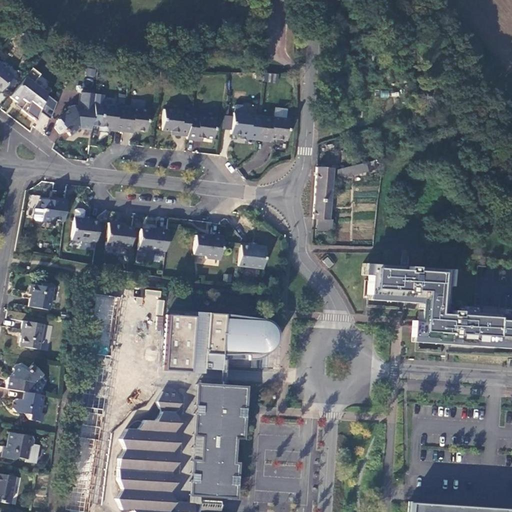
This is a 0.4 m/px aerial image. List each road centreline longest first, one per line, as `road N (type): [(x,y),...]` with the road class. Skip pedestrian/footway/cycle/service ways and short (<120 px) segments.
road 1 (residential): [(293,197),(57,168)]
road 2 (tertiary): [(314,0),(304,162),(293,197)]
road 3 (tertiary): [(293,197),(299,258),(335,306),(335,342)]
road 4 (residential): [(511,378),(357,367)]
road 5 (tertiary): [(325,511),(332,389)]
road 6 (residential): [(17,168),(0,287)]
